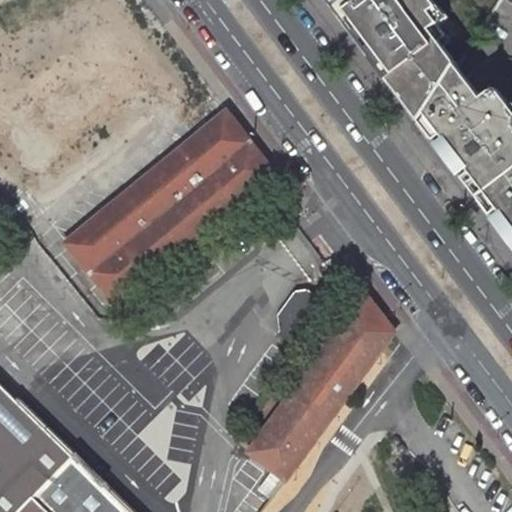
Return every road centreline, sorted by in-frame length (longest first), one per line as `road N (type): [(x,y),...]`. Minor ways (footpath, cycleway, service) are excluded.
road 1 (secondary): [(202,0),(511,404)]
road 2 (secondary): [(511,325),(264,0)]
